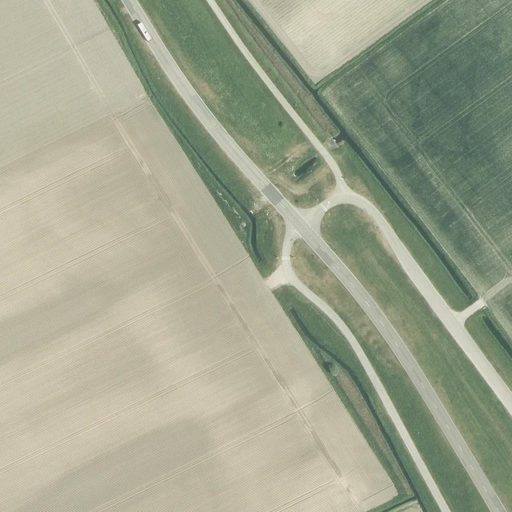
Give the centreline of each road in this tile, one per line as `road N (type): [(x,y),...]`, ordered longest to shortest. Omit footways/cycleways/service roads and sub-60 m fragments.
road 1 (tertiary): [(496,511),(392,338),(298,223)]
road 2 (unclassified): [(444,511),(352,342),(290,278),(284,258),(298,223)]
road 3 (unclassified): [(511,405),(362,202),(341,196),(298,223)]
road 4 (tertiary): [(298,223),(198,108),(128,0)]
